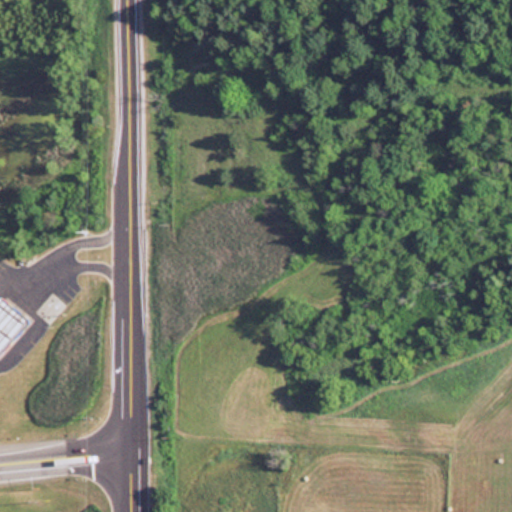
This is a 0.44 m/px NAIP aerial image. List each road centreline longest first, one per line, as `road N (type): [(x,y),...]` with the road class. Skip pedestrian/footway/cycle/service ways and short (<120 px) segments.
road 1 (primary): [(134,0),(133,511)]
road 2 (primary): [(0,462),(133,446)]
